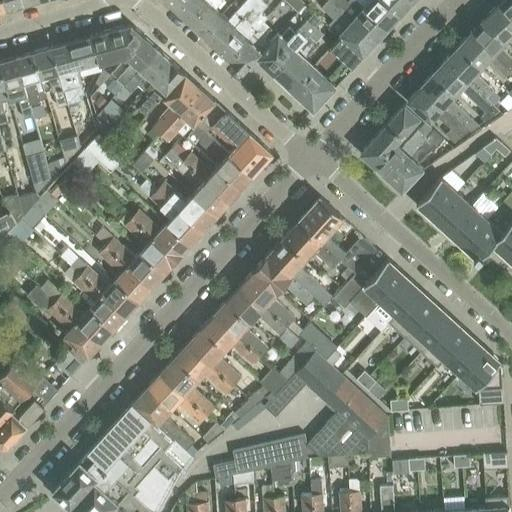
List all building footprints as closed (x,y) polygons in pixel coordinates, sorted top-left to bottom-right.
[(166,0),(176,9),(184,0),(166,0)] [(184,0),(176,9),(190,22),(209,0),(184,0)] [(209,0),(190,22),(203,34),(223,12),(216,6),(221,0),(209,0)] [(246,0),(229,18),(223,12),(203,34),(217,46),(258,0),(246,0)] [(258,0),(217,46),(229,58),(264,20),(266,18),(260,12),(266,5),(260,0),(258,0)] [(305,3),(301,0),(284,0),(298,12),(305,3)] [(329,25),(342,37),(361,55),(375,40),(331,0),(328,0),(323,6),(335,18),(329,25)] [(347,0),(331,0),(375,40),(387,27),(365,6),(358,0),(348,0),(348,1),(347,0)] [(399,13),(385,0),(358,0),(365,6),(387,27),(399,13)] [(385,0),(399,13),(411,0),(385,0)] [(511,0),(502,0),(500,2),(511,14),(511,0)] [(511,14),(500,2),(485,16),(507,39),(509,38),(511,34),(511,14)] [(278,31),(271,40),(256,55),(257,56),(275,73),(298,48),(308,36),(323,20),(315,12),(295,33),(288,26),(281,34),(278,31)] [(483,18),(471,31),(510,69),(511,67),(511,55),(501,45),(506,41),(507,39),(485,16),(483,18)] [(264,20),(230,58),(244,71),(257,56),(256,55),(271,40),(265,34),(271,27),(264,20)] [(125,56),(145,35),(133,25),(128,24),(95,33),(102,60),(103,63),(109,62),(108,58),(123,54),(125,56)] [(317,27),(309,36),(315,42),(323,33),(317,27)] [(510,69),(471,31),(458,45),(481,66),(486,61),(503,77),(510,69)] [(95,33),(51,45),(67,102),(67,103),(79,100),(78,95),(83,94),(76,68),(100,61),(102,60),(95,33)] [(145,35),(125,56),(131,62),(116,79),(123,85),(158,47),(145,35)] [(308,36),(298,48),(275,73),(293,89),(316,64),(307,56),(317,44),(308,36)] [(313,108),(361,55),(342,37),(331,48),(343,59),(328,75),(316,64),(293,89),(312,106),(313,107),(313,108)] [(45,90),(52,87),(57,105),(67,102),(50,45),(33,50),(45,90)] [(458,45),(446,57),(486,95),(493,87),(476,72),(481,66),(458,45)] [(145,89),(152,81),(171,59),(158,47),(123,85),(131,92),(139,83),(145,89)] [(33,50),(16,55),(30,105),(39,102),(38,99),(47,97),(45,90),(33,50)] [(328,51),(319,61),(328,70),(338,60),(328,51)] [(16,55),(0,59),(0,64),(10,99),(18,97),(24,118),(33,115),(30,105),(16,55)] [(486,95),(446,57),(433,72),(456,93),(461,88),(485,110),(480,115),(485,119),(500,109),(486,95)] [(185,72),(171,59),(152,81),(159,87),(144,104),(140,108),(147,114),(150,110),(163,96),(185,72)] [(0,64),(0,121),(7,119),(2,101),(10,99),(0,64)] [(103,65),(95,81),(99,85),(110,73),(103,65)] [(171,104),(152,125),(160,132),(201,87),(185,72),(163,96),(171,104)] [(451,98),(456,93),(433,72),(420,86),(469,130),(479,124),(468,114),(451,98)] [(469,130),(420,86),(407,99),(431,121),(437,115),(451,128),(445,133),(454,141),(469,130)] [(179,129),(184,133),(215,99),(201,87),(160,132),(169,140),(179,129)] [(511,96),(507,92),(500,100),(509,108),(511,105),(511,96)] [(100,94),(94,101),(100,107),(107,99),(100,94)] [(197,123),(253,174),(273,152),(218,101),(197,123)] [(421,117),(405,102),(360,151),(376,165),(421,117)] [(103,105),(96,113),(101,127),(106,131),(108,129),(118,118),(103,105)] [(397,142),(376,165),(390,178),(435,129),(424,120),(401,146),(397,142)] [(197,123),(192,130),(201,138),(199,140),(220,159),(216,164),(241,186),(253,174),(197,123)] [(419,162),(443,136),(435,129),(390,178),(402,189),(424,166),(419,162)] [(114,131),(106,139),(116,148),(123,140),(114,131)] [(124,155),(116,148),(106,139),(98,132),(85,147),(98,159),(110,171),(124,155)] [(65,162),(79,147),(75,133),(58,138),(63,157),(65,162)] [(496,136),(483,145),(490,153),(496,147),(501,141),(496,136)] [(172,146),(230,199),(241,186),(216,164),(211,169),(190,150),(189,151),(177,140),(172,146)] [(501,141),(496,147),(505,155),(510,149),(501,141)] [(151,142),(145,150),(153,157),(157,153),(158,148),(151,142)] [(172,146),(166,153),(172,159),(170,160),(197,185),(193,190),(218,213),(230,199),(172,146)] [(85,147),(71,161),(84,173),(98,159),(85,147)] [(35,190),(36,190),(38,192),(51,178),(46,162),(42,148),(25,153),(35,190)] [(141,170),(153,157),(145,150),(133,163),(141,170)] [(51,178),(65,162),(63,157),(46,162),(51,178)] [(84,173),(71,161),(59,175),(61,176),(69,184),(72,187),(84,173)] [(441,175),(416,201),(432,216),(456,189),(465,180),(451,168),(441,175)] [(61,176),(49,190),(57,197),(69,184),(61,176)] [(164,178),(157,186),(203,228),(218,213),(193,190),(190,193),(186,198),(164,178)] [(203,228),(157,186),(149,195),(170,215),(166,219),(191,242),(203,228)] [(47,188),(41,194),(33,203),(45,214),(59,199),(57,197),(49,190),(47,188)] [(447,230),(472,203),(456,189),(432,216),(447,230)] [(35,190),(16,195),(22,216),(33,203),(41,194),(38,192),(36,190),(35,190)] [(2,197),(10,210),(17,220),(20,217),(22,216),(16,195),(15,193),(2,197)] [(346,251),(326,234),(343,216),(320,195),(319,196),(311,205),(298,219),(340,257),(348,265),(355,271),(377,247),(362,234),(346,251)] [(81,198),(77,203),(83,208),(87,203),(81,198)] [(32,228),(45,214),(33,203),(22,216),(20,217),(32,228)] [(463,244),(487,217),(472,203),(447,230),(463,244)] [(139,207),(131,215),(177,257),(191,242),(166,219),(160,226),(139,207)] [(0,239),(7,231),(17,220),(10,210),(0,215),(0,239)] [(131,215),(124,223),(145,242),(141,247),(166,270),(177,257),(131,215)] [(17,220),(7,231),(19,242),(32,228),(20,217),(17,220)] [(487,217),(463,244),(478,258),(492,243),(492,242),(502,231),(501,230),(487,217)] [(502,231),(492,242),(492,243),(506,256),(511,249),(511,217),(501,230),(502,231)] [(284,235),(307,257),(314,249),(332,266),(340,257),(298,219),(284,235)] [(102,225),(95,234),(105,243),(152,285),(163,272),(166,270),(141,247),(134,254),(113,235),(102,225)] [(19,242),(7,231),(0,239),(0,250),(6,256),(19,242)] [(326,303),(333,294),(300,264),(305,259),(307,257),(284,235),(281,237),(271,249),(269,251),(326,303)] [(152,285),(105,243),(98,251),(120,270),(115,275),(140,298),(152,285)] [(307,304),(315,295),(325,304),(326,303),(269,251),(263,258),(257,265),(253,269),(278,291),(285,284),(307,304)] [(80,271),(126,314),(140,298),(115,275),(113,278),(109,282),(87,263),(79,255),(71,263),(80,271)] [(347,281),(334,295),(345,305),(350,300),(366,314),(404,272),(387,257),(370,275),(360,266),(355,271),(347,281)] [(348,265),(340,274),(347,281),(355,271),(348,265)] [(245,277),(240,283),(287,325),(288,324),(298,333),(299,332),(302,328),(293,319),(296,316),(274,296),(278,291),(253,269),(251,271),(245,277)] [(126,314),(80,271),(72,279),(94,299),(89,303),(89,304),(114,326),(126,314)] [(404,272),(366,314),(382,329),(389,321),(420,287),(416,283),(410,278),(404,272)] [(34,281),(24,291),(44,310),(47,307),(69,327),(64,333),(88,355),(101,341),(54,299),(34,281)] [(229,295),(226,298),(252,321),(254,318),(259,313),(280,333),(287,325),(240,283),(229,295)] [(420,287),(389,321),(405,336),(436,302),(420,287)] [(62,291),(54,299),(101,341),(112,329),(114,326),(89,304),(87,306),(83,310),(62,291)] [(36,335),(47,323),(14,294),(4,305),(36,335)] [(226,298),(214,311),(261,354),(268,347),(247,327),(252,321),(226,298)] [(436,302),(405,336),(421,350),(452,316),(436,302)] [(201,326),(226,350),(232,343),(254,363),(261,354),(214,311),(201,326)] [(452,316),(421,350),(438,365),(444,358),(469,331),(452,316)] [(187,341),(234,384),(241,376),(220,357),(226,350),(201,326),(187,341)] [(444,358),(460,372),(485,345),(469,331),(444,358)] [(292,355),(301,364),(315,348),(305,339),(292,355)] [(187,341),(175,354),(200,377),(204,373),(226,393),(234,384),(187,341)] [(485,345),(460,372),(476,388),(478,387),(480,403),(504,401),(501,360),(485,345)] [(68,347),(55,361),(70,375),(83,361),(68,347)] [(327,358),(316,348),(315,348),(301,364),(295,372),(305,381),(305,382),(326,401),(348,377),(343,372),(332,363),(327,358)] [(335,349),(327,358),(332,363),(341,354),(335,349)] [(173,357),(160,371),(207,413),(214,406),(193,386),(198,380),(200,377),(175,354),(173,357)] [(280,372),(289,379),(295,372),(301,364),(292,355),(279,370),(280,372)] [(0,374),(0,421),(39,379),(17,359),(18,358),(16,356),(1,373),(0,374)] [(364,368),(356,377),(362,383),(370,374),(364,368)] [(160,371),(148,384),(174,407),(178,403),(199,422),(207,413),(160,371)] [(295,372),(289,379),(276,395),(272,391),(267,395),(270,398),(265,404),(276,414),(305,382),(305,381),(295,372)] [(276,395),(289,379),(280,372),(267,387),(272,391),(276,395)] [(43,374),(39,379),(0,421),(0,441),(2,443),(8,443),(58,388),(43,374)] [(370,374),(362,383),(368,388),(376,379),(370,374)] [(347,452),(368,450),(368,438),(388,414),(348,377),(326,401),(336,410),(318,430),(342,452),(347,452)] [(148,384),(132,402),(151,419),(175,441),(176,440),(187,450),(191,445),(195,441),(167,415),(174,407),(148,384)] [(263,384),(248,397),(249,397),(256,403),(267,395),(272,391),(267,387),(263,384)] [(249,397),(234,411),(239,416),(256,403),(249,397)] [(399,397),(390,398),(391,409),(400,409),(399,397)] [(408,397),(399,397),(400,409),(408,408),(408,397)] [(142,429),(151,419),(132,402),(52,490),(71,507),(142,429)] [(232,410),(225,417),(226,418),(231,423),(239,416),(234,411),(232,410)] [(388,414),(368,438),(368,450),(369,458),(379,458),(379,455),(391,454),(390,435),(388,415),(388,414)] [(71,507),(76,511),(109,511),(116,505),(175,441),(151,419),(142,429),(71,507)] [(216,421),(202,436),(207,442),(224,429),(216,421)] [(309,440),(323,453),(327,453),(342,452),(318,430),(309,440)] [(305,432),(294,434),(299,456),(308,454),(323,453),(309,440),(307,442),(305,432)] [(294,434),(282,437),(287,459),(288,459),(299,456),(294,434)] [(282,437),(270,440),(275,462),(287,459),(282,437)] [(270,440),(257,443),(262,465),(270,463),(275,462),(270,440)] [(157,511),(177,474),(183,466),(192,457),(186,451),(179,444),(175,441),(116,505),(124,511),(157,511)] [(257,443),(245,446),(250,468),(252,468),(262,465),(257,443)] [(245,446),(233,448),(235,458),(238,471),(250,468),(245,446)] [(484,467),(508,465),(507,450),(483,451),(484,467)] [(348,464),(347,452),(342,452),(327,453),(328,466),(348,464)] [(469,452),(461,453),(462,465),(470,464),(469,452)] [(461,453),(453,453),(454,465),(462,465),(461,453)] [(416,456),(408,457),(409,469),(417,468),(416,456)] [(424,456),(416,456),(417,468),(425,468),(424,456)] [(235,458),(213,463),(216,476),(233,472),(238,471),(235,458)] [(288,459),(287,459),(275,462),(270,463),(272,483),(290,482),(288,459)] [(253,481),(252,468),(250,468),(238,471),(233,472),(234,482),(253,481)] [(323,511),(322,492),(321,476),(309,477),(311,492),(312,511),(323,511)] [(351,511),(360,511),(358,479),(355,476),(349,477),(350,489),(351,511)] [(230,477),(218,478),(219,491),(231,490),(230,477)] [(394,511),(395,511),(393,483),(379,484),(380,511),(394,511)] [(262,511),(273,511),(272,495),(272,486),(261,486),(262,511)] [(351,511),(350,489),(339,490),(340,511),(351,511)] [(312,511),(311,492),(300,493),(300,511),(312,511)] [(186,511),(197,511),(197,502),(196,493),(185,494),(186,502),(186,511)] [(509,511),(509,494),(485,495),(486,505),(486,511),(509,511)] [(284,511),(283,495),(272,495),(273,511),(284,511)] [(235,511),(235,498),(224,499),(224,511),(235,511)] [(245,511),(245,498),(235,498),(235,511),(245,511)] [(207,499),(197,500),(197,511),(207,511),(207,501),(207,499)]
